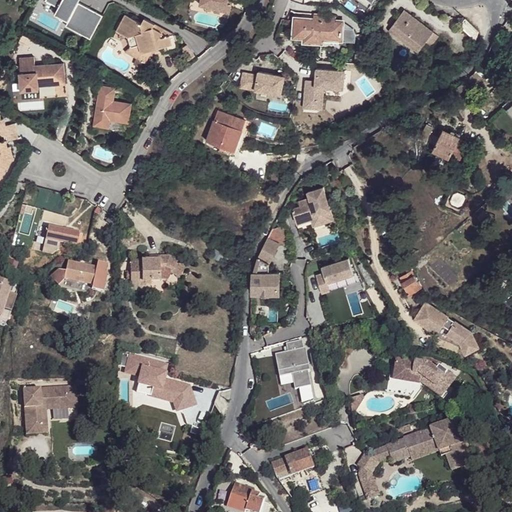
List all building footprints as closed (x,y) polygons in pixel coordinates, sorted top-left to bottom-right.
[(45,0),(45,1),(57,8),(54,14),(68,22),(66,26),(91,39),(103,15),(78,2),(79,0),(45,0)] [(199,0),(202,1),(201,7),(231,14),(234,0),(199,0)] [(357,0),(368,8),(374,0),(357,0)] [(425,42),(433,31),(404,9),(388,30),(418,52),(425,42)] [(313,20),(296,19),(294,37),(305,37),(305,41),(322,43),(322,39),(328,40),(328,50),(357,52),(358,34),(353,29),(343,28),(343,22),(336,22),(336,17),(323,16),(322,21),(313,20)] [(155,32),(157,28),(145,23),(143,27),(126,18),(118,34),(128,40),(129,40),(130,42),(131,47),(131,48),(133,50),(136,50),(139,49),(141,49),(144,57),(155,53),(152,45),(156,44),(156,45),(161,44),(163,51),(165,57),(181,52),(176,38),(165,33),(163,36),(155,32)] [(479,31),(465,18),(459,24),(475,40),(479,31)] [(165,33),(157,28),(155,32),(163,36),(165,33)] [(439,35),(433,31),(425,42),(431,46),(439,35)] [(155,53),(163,51),(161,44),(156,45),(156,44),(152,45),(155,53)] [(149,64),(155,53),(144,57),(141,49),(139,49),(135,56),(149,64)] [(15,58),(10,56),(5,65),(11,67),(15,58)] [(37,60),(19,62),(23,96),(40,94),(40,90),(67,86),(65,66),(38,70),(37,60)] [(247,85),(250,70),(243,68),(239,83),(247,85)] [(284,75),(258,69),(258,72),(254,87),(280,93),(284,75)] [(317,69),(316,81),(306,81),(304,104),(323,106),(325,84),(344,85),(345,71),(317,69)] [(254,87),(258,72),(250,70),(247,85),(254,87)] [(451,93),(453,97),(469,86),(467,82),(451,93)] [(104,83),(98,123),(111,125),(113,117),(131,118),(133,101),(115,99),(117,85),(104,83)] [(218,109),(214,120),(243,131),(247,120),(218,109)] [(3,141),(7,140),(20,138),(17,122),(7,124),(6,118),(2,119),(1,116),(0,114),(0,177),(7,165),(6,158),(12,157),(13,157),(12,145),(8,146),(4,146),(3,141)] [(221,147),(236,152),(243,131),(214,120),(206,141),(221,147)] [(429,133),(432,126),(426,124),(423,130),(429,133)] [(451,156),(457,143),(460,138),(442,129),(432,150),(449,158),(451,156)] [(463,147),(457,143),(451,156),(457,159),(463,147)] [(234,156),(236,152),(221,147),(220,151),(234,156)] [(67,212),(69,202),(74,202),(76,194),(28,185),(24,205),(67,212)] [(310,201),(303,203),(304,207),(300,208),(295,210),(293,214),(297,227),(312,222),(311,218),(322,214),(325,224),(334,222),(323,190),(307,195),(310,201)] [(480,220),(488,214),(485,211),(480,217),(480,220)] [(322,214),(311,218),(312,222),(314,228),(325,224),(322,214)] [(490,215),(488,214),(480,220),(481,222),(486,221),(490,215)] [(272,229),(267,239),(278,244),(277,245),(286,243),(280,226),(272,229)] [(47,238),(76,245),(79,233),(50,227),(47,238)] [(267,239),(257,259),(269,264),(277,245),(278,244),(267,239)] [(368,284),(374,280),(363,262),(359,254),(356,257),(360,264),(357,265),(368,284)] [(142,266),(130,265),(130,285),(142,286),(142,282),(150,283),(160,283),(160,275),(160,272),(165,273),(172,276),(171,278),(180,282),(185,273),(177,268),(178,264),(170,259),(160,259),(160,263),(150,263),(142,263),(142,266)] [(257,259),(253,272),(266,273),(269,264),(257,259)] [(324,274),(316,276),(322,294),(330,292),(327,283),(353,275),(349,260),(322,268),(324,274)] [(97,268),(70,262),(66,277),(94,283),(97,268)] [(53,270),(55,282),(66,280),(64,268),(53,270)] [(253,272),(252,294),(278,294),(278,273),(266,273),(253,272)] [(410,272),(400,279),(410,296),(420,290),(410,272)] [(6,288),(8,283),(0,279),(0,318),(10,321),(17,299),(9,297),(12,290),(6,288)] [(423,304),(413,321),(436,335),(441,327),(448,331),(445,335),(459,344),(460,346),(465,355),(477,348),(469,333),(453,322),(451,324),(445,320),(446,318),(423,304)] [(448,331),(441,327),(436,335),(436,338),(458,347),(460,346),(459,344),(445,335),(448,331)] [(287,354),(274,355),(277,378),(290,377),(291,391),(307,390),(304,369),(299,369),(296,345),(286,345),(287,354)] [(168,363),(130,354),(123,358),(123,366),(120,366),(120,372),(137,377),(136,383),(153,388),(151,398),(172,403),(174,411),(195,405),(189,386),(164,379),(168,363)] [(396,362),(393,379),(411,382),(410,388),(419,389),(425,383),(445,397),(456,382),(439,370),(436,374),(428,368),(396,362)] [(393,379),(392,385),(410,388),(411,382),(393,379)] [(425,383),(419,389),(441,402),(445,397),(425,383)] [(73,405),(79,405),(78,386),(25,389),(27,428),(45,427),(44,407),(53,406),(53,410),(73,409),(73,405)] [(49,410),(53,410),(53,406),(44,407),(45,427),(27,428),(28,436),(50,434),(49,410)] [(462,444),(453,421),(430,429),(430,430),(403,440),(405,445),(397,448),(396,444),(386,448),(390,459),(392,465),(410,459),(409,457),(436,447),(438,453),(443,451),(445,457),(449,468),(467,462),(460,445),(462,444)] [(436,447),(409,457),(410,459),(411,462),(438,453),(436,447)] [(390,459),(386,448),(368,456),(378,463),(390,459)] [(308,452),(272,464),(275,476),(289,471),(290,474),(291,478),(314,470),(308,452)] [(378,463),(368,456),(355,476),(365,483),(378,463)] [(467,462),(449,468),(451,473),(468,466),(467,462)] [(317,475),(293,483),(299,499),(322,491),(317,475)] [(251,495),(253,495),(254,491),(236,485),(230,500),(247,506),(251,495)] [(260,497),(253,495),(251,495),(247,506),(246,511),(248,511),(260,511),(264,503),(259,501),(260,497)]
